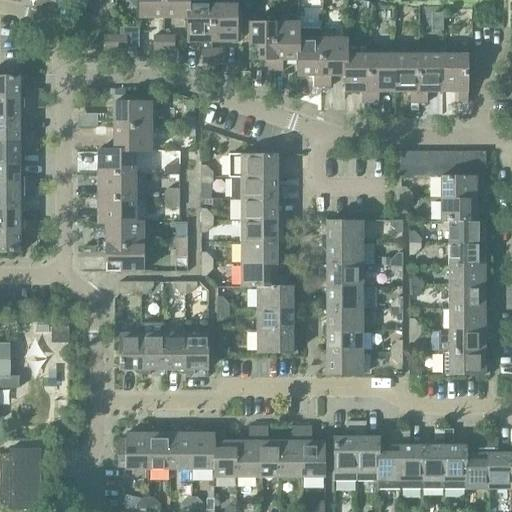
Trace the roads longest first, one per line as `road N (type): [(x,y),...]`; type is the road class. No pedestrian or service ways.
road 1 (residential): [(312,132),(159,75),(65,76)]
road 2 (residential): [(92,405),(206,405),(231,391),(310,391)]
road 3 (residential): [(310,391),(375,391),(428,416),(511,417)]
road 4 (residential): [(311,188),(310,391)]
road 5 (residential): [(59,275),(65,76)]
road 6 (residential): [(488,142),(312,132)]
road 7 (residential): [(92,405),(94,308),(59,275)]
road 8 (residential): [(511,267),(505,141)]
road 9 (residential): [(488,142),(491,53),(507,45),(508,26)]
